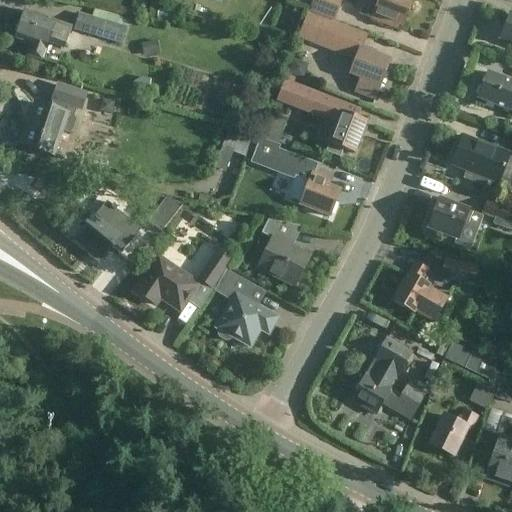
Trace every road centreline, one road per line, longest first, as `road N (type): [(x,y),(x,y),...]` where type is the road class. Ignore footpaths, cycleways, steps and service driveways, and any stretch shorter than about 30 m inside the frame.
road 1 (residential): [(265,433),(362,263),(461,0)]
road 2 (tertiary): [(265,433),(52,289)]
road 3 (tertiary): [(406,511),(265,433)]
